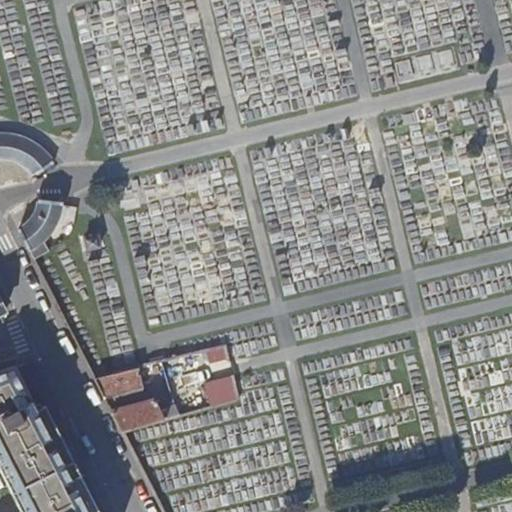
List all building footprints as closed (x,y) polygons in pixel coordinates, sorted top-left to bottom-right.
[(0,163),(4,163),(10,165),(14,166),(18,167),(22,169),(26,172),(29,174),(34,179),(53,167),(49,161),(45,157),(41,153),(37,150),(32,146),(28,144),(24,142),(19,140),(13,138),(8,137),(3,137),(0,136),(0,163)] [(39,212),(38,215),(35,220),(31,224),(28,226),(19,231),(31,253),(34,250),(45,241),(49,235),(53,231),(55,228),(57,222),(60,216),(62,204),(40,201),(39,203),(40,207),(39,212)] [(146,367),(151,386),(206,374),(204,366),(200,354),(146,367)] [(206,374),(217,405),(235,400),(223,360),(204,366),(206,374)] [(0,373),(0,456),(13,485),(17,492),(75,462),(47,406),(38,411),(16,367),(0,373)] [(95,379),(106,400),(143,388),(137,369),(95,379)] [(156,400),(113,413),(123,434),(167,421),(156,400)] [(0,478),(5,488),(13,485),(0,456),(0,478)] [(75,462),(17,492),(23,505),(79,476),(80,479),(83,477),(81,473),(75,462)] [(79,476),(23,505),(25,511),(100,511),(83,477),(80,479),(79,476)]
